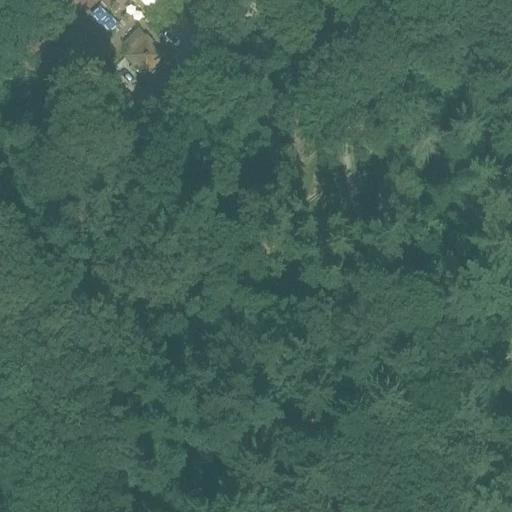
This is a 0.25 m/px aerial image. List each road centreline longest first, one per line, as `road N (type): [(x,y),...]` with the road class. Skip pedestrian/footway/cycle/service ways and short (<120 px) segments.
road 1 (track): [(436,372),(385,218),(360,106),(373,0)]
road 2 (track): [(51,350),(87,466),(83,511)]
road 3 (track): [(474,370),(480,471),(492,511)]
road 4 (track): [(404,511),(436,372)]
